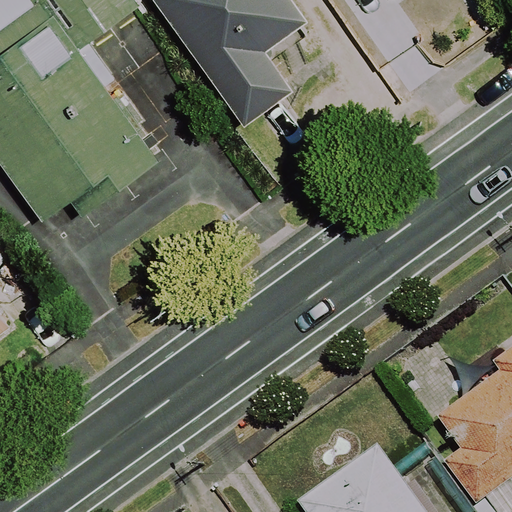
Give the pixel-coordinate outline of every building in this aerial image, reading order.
[(170,156),(94,46),(145,10),(138,0),(0,0),(0,152),(46,218),(74,199),(85,215),(170,156)] [(307,20),(293,0),(159,0),(244,125),(294,92),(265,48),(307,20)] [(0,335),(15,326),(0,304),(0,335)] [(511,488),(511,352),(504,359),(511,370),(446,419),(469,451),(453,463),(487,507),(511,488)] [(430,511),(385,447),(307,502),(313,511),(430,511)]
